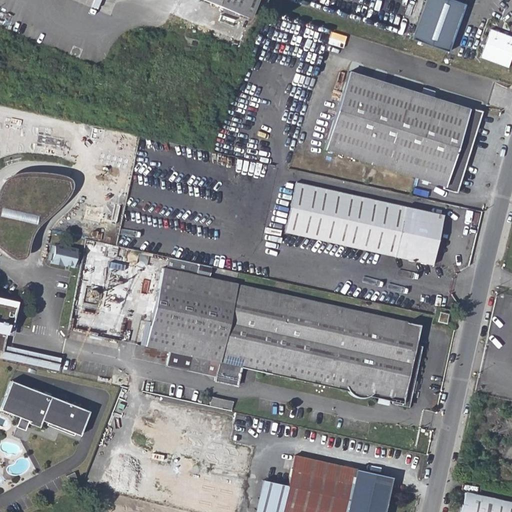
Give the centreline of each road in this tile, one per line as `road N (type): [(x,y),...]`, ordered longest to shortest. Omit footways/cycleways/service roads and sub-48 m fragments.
road 1 (residential): [(511,169),(431,511)]
road 2 (unknown): [(435,495),(379,454),(293,439)]
